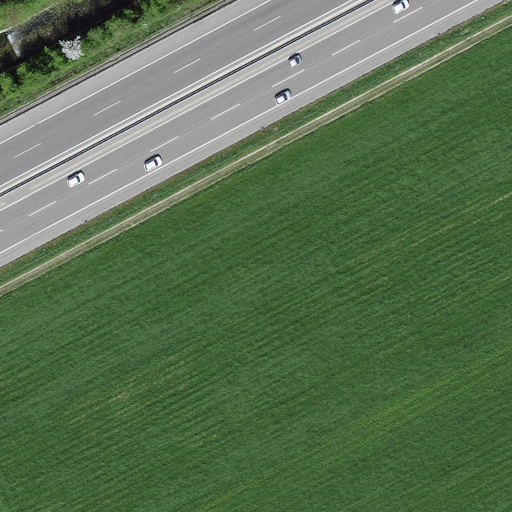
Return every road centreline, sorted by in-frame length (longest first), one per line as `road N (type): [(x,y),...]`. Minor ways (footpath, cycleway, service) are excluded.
road 1 (track): [(0,291),(511,19)]
road 2 (motorway): [(0,230),(434,0)]
road 3 (motorway): [(310,0),(0,164)]
